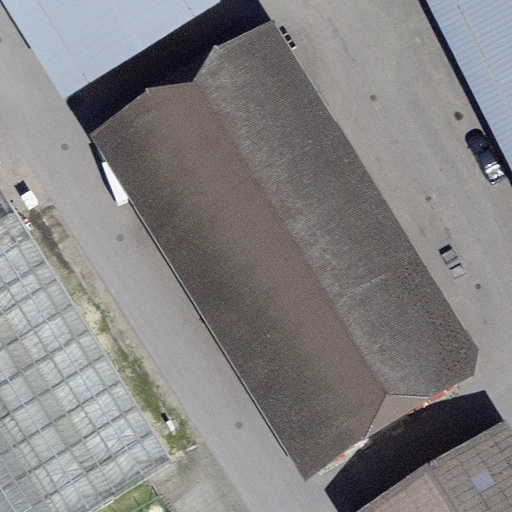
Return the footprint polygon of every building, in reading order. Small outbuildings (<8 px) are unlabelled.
[(188,0),(39,0),(81,66),(188,0)] [(511,0),(450,0),(511,122),(511,0)] [(322,454),(450,374),(254,60),(127,139),(322,454)] [(0,511),(94,511),(167,472),(0,170),(0,511)] [(511,511),(511,476),(492,444),(380,511),(511,511)]
